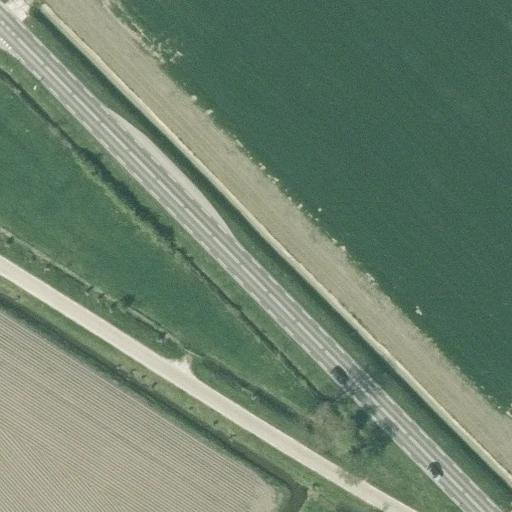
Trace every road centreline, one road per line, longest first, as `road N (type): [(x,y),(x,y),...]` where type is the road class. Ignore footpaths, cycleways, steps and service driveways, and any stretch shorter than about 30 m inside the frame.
road 1 (primary): [(481,511),(0,19)]
road 2 (unclassified): [(397,511),(0,265)]
